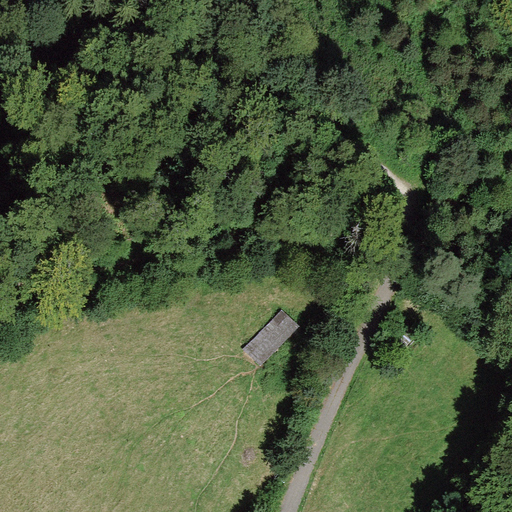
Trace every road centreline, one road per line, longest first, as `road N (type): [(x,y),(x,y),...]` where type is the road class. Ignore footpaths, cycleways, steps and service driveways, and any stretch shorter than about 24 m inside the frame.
road 1 (track): [(405,239),(398,187),(330,130),(211,76),(0,24)]
road 2 (residential): [(405,239),(286,511)]
